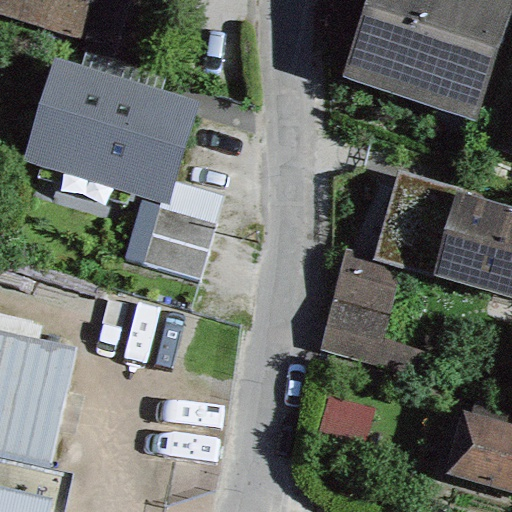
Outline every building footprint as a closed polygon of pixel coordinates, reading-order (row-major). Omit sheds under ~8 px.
[(0,0),(0,10),(81,34),(90,0),(0,0)] [(165,4),(150,0),(102,0),(85,54),(143,72),(165,4)] [(478,0),(382,0),(382,1),(360,67),(474,105),(506,9),(478,0)] [(189,117),(63,79),(38,159),(165,198),(189,117)] [(511,220),(459,206),(439,277),(511,296),(511,220)] [(163,207),(145,264),(202,282),(220,225),(163,207)] [(348,253),(334,307),(389,320),(402,267),(348,253)] [(389,320),(334,307),(324,347),(378,361),(389,320)] [(78,354),(0,335),(0,463),(51,475),(78,354)] [(511,437),(469,425),(455,474),(511,490),(511,437)] [(51,475),(0,463),(0,511),(66,511),(74,481),(51,475)]
